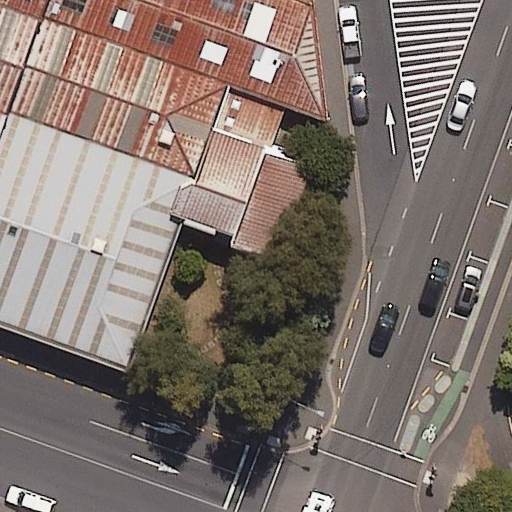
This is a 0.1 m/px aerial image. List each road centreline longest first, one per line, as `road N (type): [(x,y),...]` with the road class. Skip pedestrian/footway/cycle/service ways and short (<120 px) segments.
road 1 (residential): [(416,351),(374,0)]
road 2 (trunk): [(416,351),(511,65)]
road 3 (residential): [(0,431),(224,511)]
road 4 (trunk): [(356,511),(416,351)]
